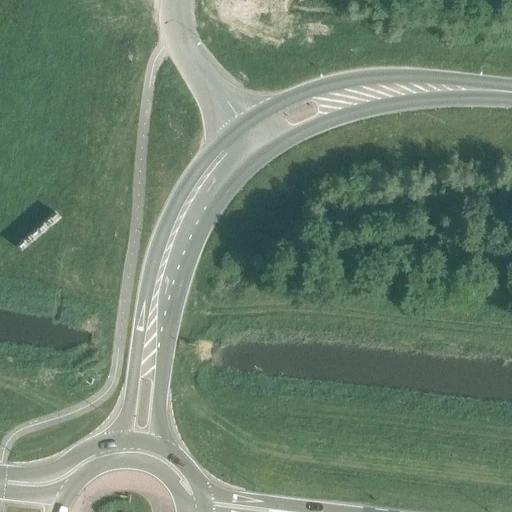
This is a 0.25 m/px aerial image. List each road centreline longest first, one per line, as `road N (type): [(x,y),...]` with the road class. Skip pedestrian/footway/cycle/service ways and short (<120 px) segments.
road 1 (secondary): [(242,124),(193,175),(154,251),(116,441)]
road 2 (secondary): [(165,449),(156,422),(161,380),(190,256),(210,212),(265,154)]
road 3 (secondary): [(361,99),(439,89),(511,92)]
road 4 (unclassified): [(242,124),(178,33),(171,0)]
road 5 (secondary): [(361,99),(305,92),(242,124)]
road 6 (primary): [(116,441),(44,473),(0,473)]
